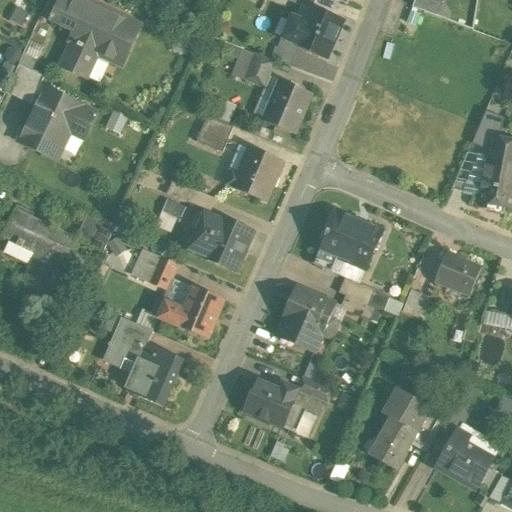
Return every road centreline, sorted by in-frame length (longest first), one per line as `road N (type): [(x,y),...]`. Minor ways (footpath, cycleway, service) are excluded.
road 1 (residential): [(191,436),(313,169)]
road 2 (residential): [(191,436),(406,511)]
road 3 (residential): [(313,169),(511,249)]
road 4 (residential): [(0,355),(191,436)]
road 5 (residential): [(313,169),(379,0)]
